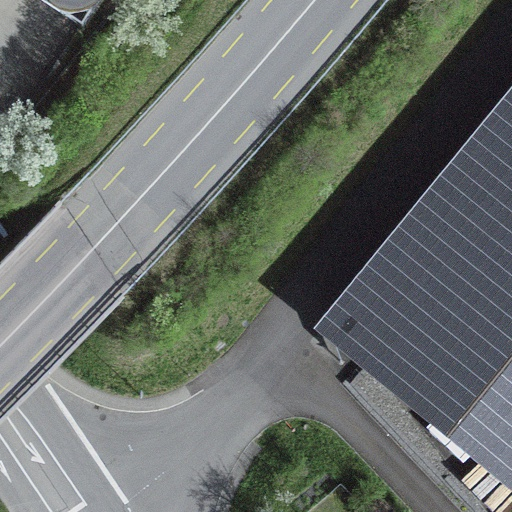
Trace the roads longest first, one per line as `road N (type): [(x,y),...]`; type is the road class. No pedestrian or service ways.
road 1 (primary): [(0,343),(313,0)]
road 2 (secondary): [(70,511),(0,406)]
